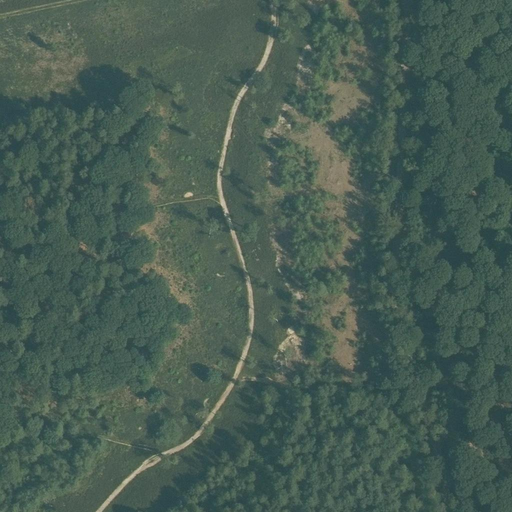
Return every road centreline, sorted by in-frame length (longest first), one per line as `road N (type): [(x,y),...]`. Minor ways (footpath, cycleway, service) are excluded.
road 1 (track): [(445,511),(402,295),(407,0)]
road 2 (track): [(237,377),(511,384)]
road 3 (track): [(11,445),(18,272),(0,186)]
road 4 (track): [(221,195),(0,238)]
road 5 (track): [(221,195),(231,119),(268,48),(270,0)]
road 6 (track): [(237,377),(250,332),(249,290),(221,195)]
road 7 (track): [(11,445),(109,437),(173,451)]
